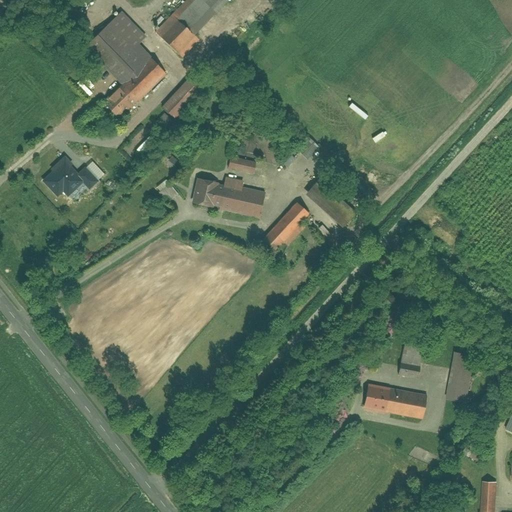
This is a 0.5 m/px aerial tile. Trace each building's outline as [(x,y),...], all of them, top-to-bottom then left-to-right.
[(186,0),(172,15),(192,34),(223,0),(186,0)] [(86,44),(122,82),(149,57),(136,44),(144,36),(120,11),(86,44)] [(172,15),(156,32),(181,56),(197,39),(192,34),(172,15)] [(117,119),(165,74),(149,57),(122,82),(101,102),(117,119)] [(206,84),(193,72),(163,105),(176,117),(206,84)] [(139,154),(135,150),(148,136),(141,130),(124,150),(134,160),(139,154)] [(141,154),(153,141),(148,137),(136,150),(141,154)] [(228,155),(227,166),(255,170),(257,159),(228,155)] [(77,173),(64,158),(52,168),(54,170),(43,180),(55,194),(62,188),(67,194),(80,182),(74,175),(77,173)] [(96,179),(85,167),(77,175),(88,187),(96,179)] [(340,183),(325,170),(305,193),(345,227),(358,211),(334,190),(340,183)] [(199,175),(193,202),(256,217),(263,190),(199,175)] [(161,192),(169,201),(176,194),(168,185),(161,192)] [(299,200),(268,234),(281,246),(312,212),(299,200)] [(408,328),(398,377),(418,381),(427,332),(408,328)] [(172,355),(186,341),(183,338),(169,351),(172,355)] [(370,364),(381,366),(384,351),(373,348),(370,364)] [(478,354),(456,350),(447,398),(469,402),(478,354)] [(368,385),(363,410),(422,420),(426,396),(368,385)] [(480,511),(494,511),(497,485),(482,484),(480,511)]
